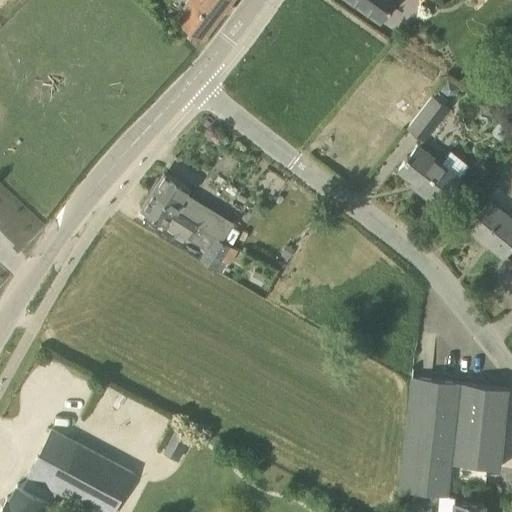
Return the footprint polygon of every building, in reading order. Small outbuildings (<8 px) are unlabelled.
[(223,11),(230,0),(193,0),(179,20),(202,37),(223,11)] [(351,0),(381,20),(394,0),(351,0)] [(425,138),(448,106),(432,95),(408,126),(425,138)] [(439,205),(460,177),(417,144),(399,169),(420,185),(419,190),(439,205)] [(231,225),(185,196),(190,187),(164,172),(151,193),(164,202),(163,203),(176,211),(176,212),(196,224),(203,228),(223,239),(235,220),(235,219),(231,225)] [(187,237),(195,242),(203,228),(196,224),(176,212),(176,211),(163,203),(164,202),(151,193),(141,209),(158,219),(187,238),(187,237)] [(504,256),(511,245),(511,218),(489,200),(468,228),(504,256)] [(207,250),(201,260),(223,273),(223,272),(237,250),(222,240),(216,236),(207,250)] [(504,427),(508,386),(413,376),(413,367),(408,417),(504,427)] [(500,468),(504,427),(408,417),(400,489),(440,494),(448,494),(452,463),(500,468)] [(179,460),(192,436),(176,427),(163,452),(179,460)] [(45,511),(51,501),(58,489),(101,511),(112,511),(134,471),(52,429),(28,474),(30,474),(23,487),(17,483),(10,498),(7,496),(0,509),(3,510),(1,511),(45,511)] [(483,511),(484,502),(455,500),(453,511),(483,511)]
